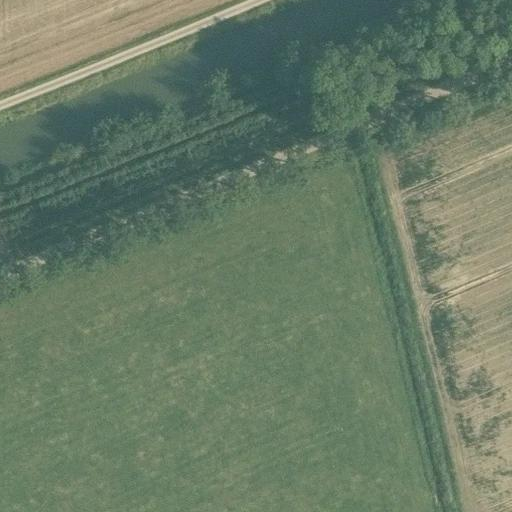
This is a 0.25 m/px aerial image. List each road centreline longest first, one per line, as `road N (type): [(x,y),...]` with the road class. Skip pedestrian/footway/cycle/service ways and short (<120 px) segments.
road 1 (unclassified): [(0,273),(511,60)]
road 2 (track): [(0,105),(270,0)]
